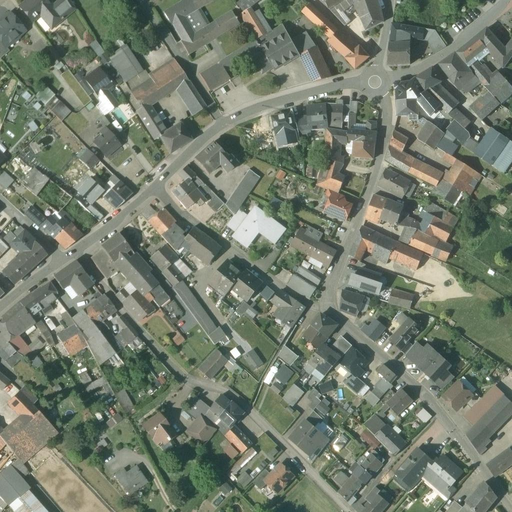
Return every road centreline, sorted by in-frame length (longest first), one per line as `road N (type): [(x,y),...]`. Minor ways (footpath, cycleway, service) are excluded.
road 1 (residential): [(75,254),(185,377),(228,391),(349,511)]
road 2 (residential): [(378,92),(385,137),(325,306)]
road 3 (residential): [(325,306),(308,305),(281,286),(155,182)]
road 4 (residential): [(438,413),(325,306)]
road 5 (residential): [(220,125),(302,94),(363,83)]
road 6 (residential): [(383,78),(449,51),(508,0)]
road 7 (residential): [(141,0),(220,125)]
road 8 (residential): [(349,511),(438,413)]
